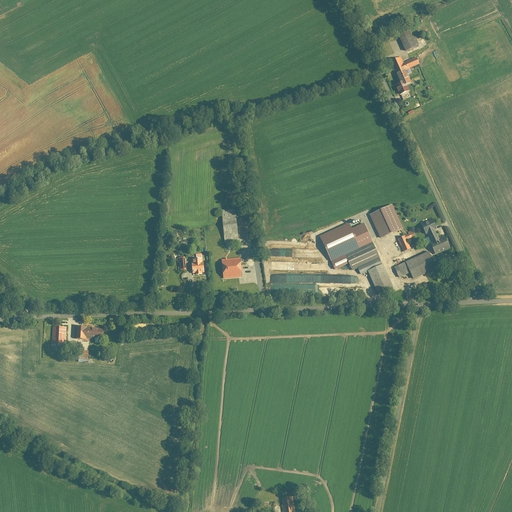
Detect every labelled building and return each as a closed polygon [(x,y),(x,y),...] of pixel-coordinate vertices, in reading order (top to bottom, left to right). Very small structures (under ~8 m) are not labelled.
[(411,33),(402,37),(409,52),(418,48),(411,33)] [(412,82),(407,70),(420,65),(417,58),(404,63),(402,58),(391,62),(401,86),(412,82)] [(405,86),(398,90),(404,102),(412,98),(405,86)] [(335,194),(337,202),(368,193),(365,186),(335,194)] [(371,217),(382,240),(405,228),(393,205),(371,217)] [(222,213),(224,243),(238,242),(236,212),(222,213)] [(349,225),(321,238),(336,270),(349,263),(353,272),(359,269),(362,276),(370,273),(384,266),(363,224),(351,230),(349,225)] [(431,245),(437,256),(452,248),(447,238),(443,239),(437,228),(427,233),(432,244),(431,245)] [(399,240),(403,247),(388,254),(391,260),(413,249),(409,241),(416,238),(414,233),(399,240)] [(416,281),(439,271),(431,253),(396,268),(401,279),(412,274),(416,281)] [(224,264),(225,279),(244,277),(243,262),(224,264)] [(192,264),(193,274),(205,273),(204,263),(192,264)] [(395,289),(384,266),(370,273),(381,296),(395,289)] [(105,328),(77,328),(76,341),(104,341),(105,328)] [(65,329),(53,329),(52,346),(64,347),(65,329)] [(79,350),(79,359),(89,359),(89,351),(79,350)] [(265,499),(265,507),(277,506),(276,498),(265,499)] [(295,511),(294,499),(282,500),(283,511),(295,511)]
